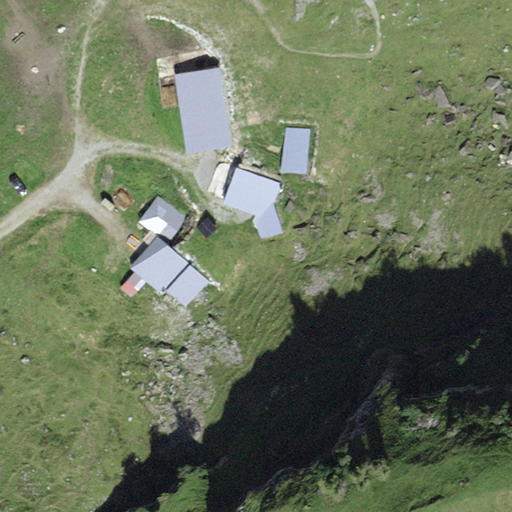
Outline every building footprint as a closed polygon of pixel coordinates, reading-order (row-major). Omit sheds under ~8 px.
[(225,59),(178,66),(190,146),(236,139),(225,59)] [(316,135),(286,133),(283,173),(313,176),(316,135)] [(280,187),(226,169),(215,201),(269,219),(280,187)] [(186,222),(157,201),(142,221),(172,242),(186,222)] [(165,249),(142,270),(182,313),(205,292),(165,249)]
